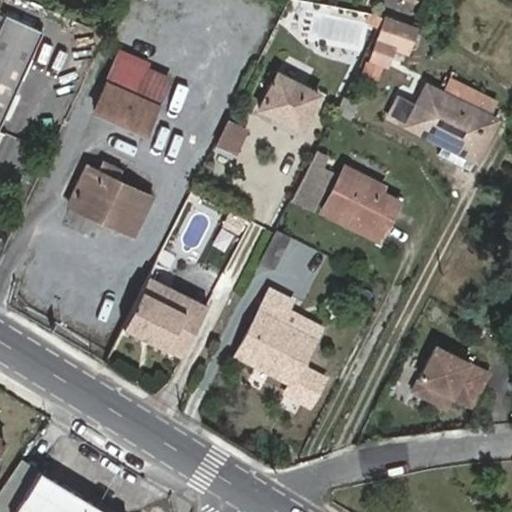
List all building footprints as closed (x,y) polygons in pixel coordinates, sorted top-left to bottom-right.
[(0,24),(0,59),(23,69),(39,32),(4,16),(0,24)] [(417,29),(384,18),(377,38),(409,50),(417,29)] [(388,65),(396,45),(377,38),(370,58),(388,65)] [(155,106),(167,81),(119,58),(107,84),(155,106)] [(0,121),(23,69),(0,59),(0,121)] [(318,95),(277,75),(260,109),(300,130),(318,95)] [(452,77),(444,92),(488,116),(496,100),(452,77)] [(94,112),(143,133),(155,106),(107,84),(94,112)] [(448,137),(480,153),(497,120),(488,116),(444,92),(429,84),(418,107),(408,126),(444,145),(448,137)] [(353,118),(359,101),(344,96),(338,113),(353,118)] [(390,117),(408,126),(418,107),(400,98),(390,117)] [(227,116),(216,145),(239,154),(250,125),(227,116)] [(444,145),(439,155),(470,171),(480,153),(448,137),(444,145)] [(326,155),(314,149),(308,160),(321,166),(326,155)] [(321,166),(308,160),(291,196),(311,207),(330,171),(321,166)] [(96,172),(115,180),(119,171),(101,163),(96,172)] [(342,163),(338,170),(374,188),(378,181),(342,163)] [(148,195),(115,180),(96,172),(88,168),(72,202),(133,229),(148,195)] [(374,188),(338,170),(319,208),(350,224),(353,218),(378,229),(393,197),(374,188)] [(353,218),(350,224),(375,236),(378,229),(353,218)] [(291,230),(277,223),(268,241),(282,248),(291,230)] [(200,318),(142,287),(123,324),(182,355),(200,318)] [(291,302),(270,290),(238,353),(292,380),(315,338),(282,320),(291,302)] [(489,376),(436,348),(413,393),(436,405),(441,395),(452,400),(472,410),(489,376)] [(441,395),(436,405),(446,410),(452,400),(441,395)] [(111,511),(43,470),(16,511),(111,511)]
